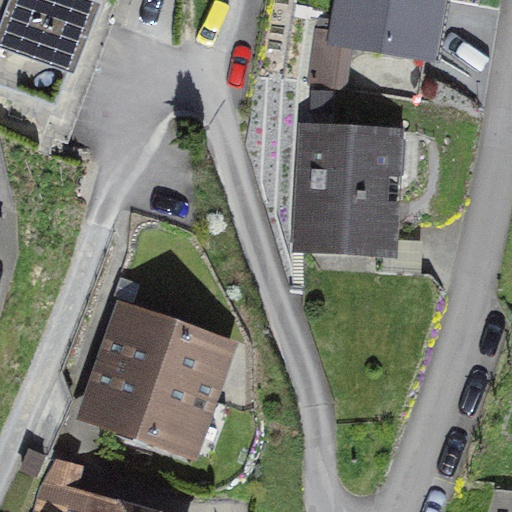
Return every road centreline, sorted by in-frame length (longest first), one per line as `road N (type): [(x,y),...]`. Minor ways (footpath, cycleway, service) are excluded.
road 1 (residential): [(337,511),(307,374),(233,156),(202,90),(184,82),(147,121),(0,502)]
road 2 (residential): [(511,148),(483,284),(410,511)]
